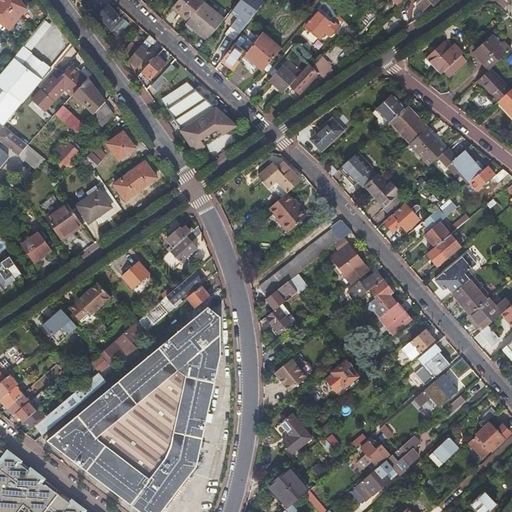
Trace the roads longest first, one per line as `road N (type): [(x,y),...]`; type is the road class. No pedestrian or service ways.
road 1 (residential): [(270,133),(316,174),(511,398)]
road 2 (residential): [(230,511),(250,420),(250,371),(235,282),(193,189)]
road 3 (residential): [(193,189),(0,325)]
road 4 (residential): [(193,189),(58,0)]
road 5 (residential): [(122,0),(270,133)]
road 6 (residential): [(379,57),(511,163)]
road 7 (residential): [(379,57),(270,133)]
road 8 (residential): [(0,430),(105,511)]
